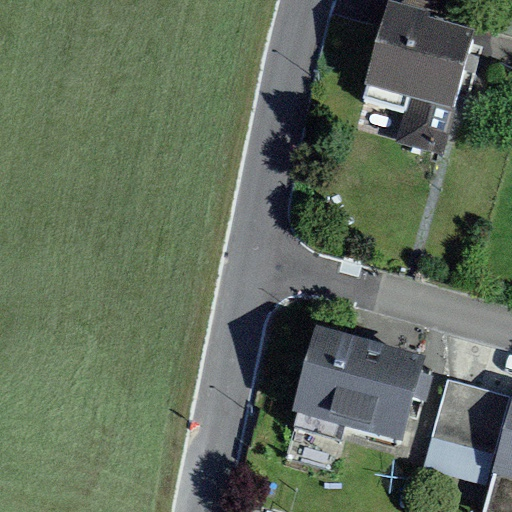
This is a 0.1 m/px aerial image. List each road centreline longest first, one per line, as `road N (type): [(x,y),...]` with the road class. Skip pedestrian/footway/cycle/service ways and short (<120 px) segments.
road 1 (residential): [(511,332),(251,261)]
road 2 (residential): [(316,0),(251,261)]
road 3 (residential): [(251,261),(208,511)]
